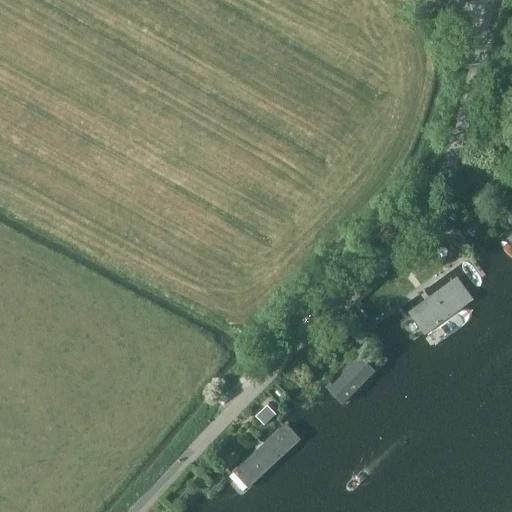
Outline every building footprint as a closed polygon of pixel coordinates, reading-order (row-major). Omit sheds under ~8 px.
[(459,228),(448,237),(458,251),(470,243),(459,228)] [(457,279),(400,329),(414,344),(470,294),(457,279)] [(369,357),(334,392),(359,417),(394,381),(369,357)] [(313,377),(301,363),(289,373),(302,387),(313,377)] [(267,406),(256,417),(264,425),(276,415),(267,406)] [(301,422),(234,481),(251,500),(318,441),(301,422)] [(198,475),(191,482),(201,490),(207,483),(198,475)]
